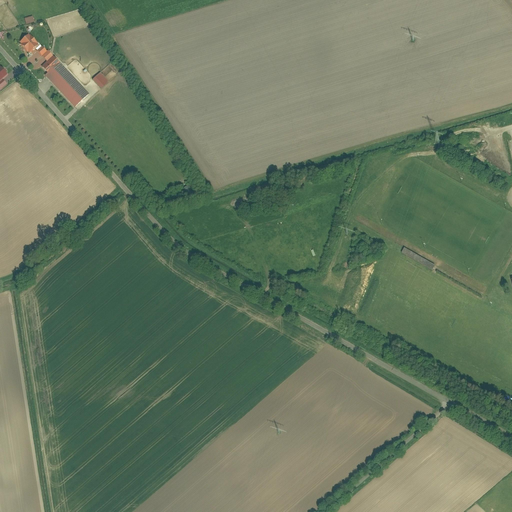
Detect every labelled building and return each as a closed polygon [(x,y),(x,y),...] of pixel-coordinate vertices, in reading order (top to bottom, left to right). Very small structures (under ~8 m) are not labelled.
[(40,45),(30,34),(20,44),(30,54),(35,50),(40,45)] [(40,45),(35,50),(42,57),(43,56),(47,52),(40,45)] [(48,61),(54,56),(49,51),(47,52),(43,56),(48,61)] [(43,66),(49,73),(60,63),(54,56),(48,61),(43,66)] [(46,76),(76,107),(89,94),(60,63),(49,73),(46,76)] [(110,82),(102,73),(94,80),(103,88),(110,82)] [(404,249),(401,253),(418,263),(421,258),(404,249)]
